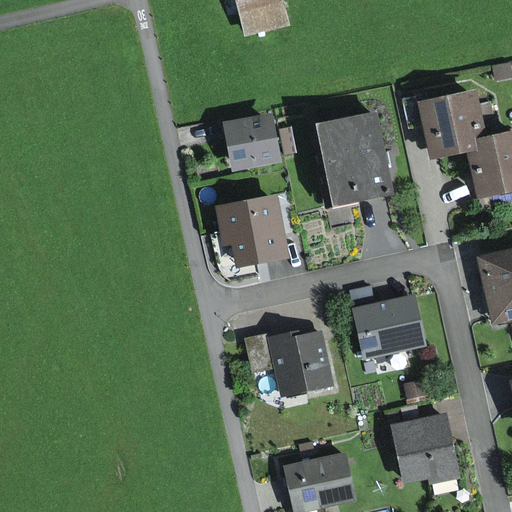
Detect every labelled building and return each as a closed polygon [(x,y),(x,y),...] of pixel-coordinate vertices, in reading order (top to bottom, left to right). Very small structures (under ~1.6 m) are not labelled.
[(282,0),(234,0),(244,37),(289,26),(282,0)] [(476,90),(416,102),(429,161),(467,153),(476,151),(474,140),(486,137),(476,90)] [(377,112),(308,126),(325,209),(394,195),(377,112)] [(273,114),(222,123),(231,173),(282,164),(273,114)] [(476,199),(511,191),(511,132),(486,137),(474,140),(476,151),(467,153),(476,199)] [(277,195),(214,207),(222,246),(231,245),(236,269),(289,259),(277,195)] [(511,248),(475,257),(491,327),(511,322),(511,248)] [(415,295),(351,309),(363,361),(427,347),(415,295)] [(323,331),(270,341),(282,399),(335,389),(323,331)] [(447,413),(389,426),(403,486),(428,481),(429,486),(461,479),(447,413)] [(346,453),(284,466),(293,511),(294,511),(355,499),(346,453)]
